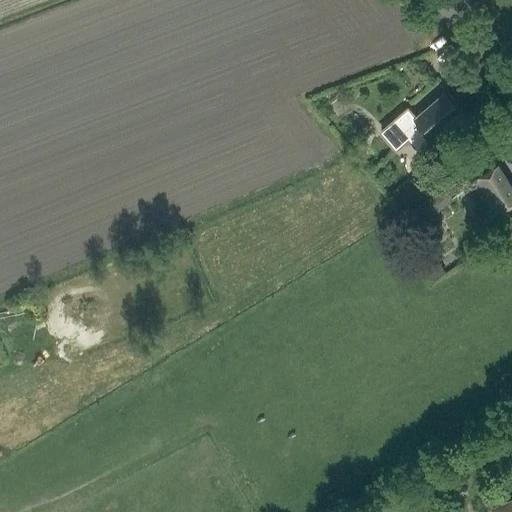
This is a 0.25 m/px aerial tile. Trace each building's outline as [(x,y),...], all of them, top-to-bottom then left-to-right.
[(410,108),(381,132),(397,150),(409,139),(418,149),(463,111),(445,90),(416,115),(410,108)] [(490,217),(511,203),(511,182),(500,163),(468,183),(490,217)] [(397,194),(413,210),(434,190),(418,174),(397,194)] [(445,186),(426,201),(435,213),(455,198),(445,186)] [(511,511),(511,501),(494,509),(495,511),(511,511)]
